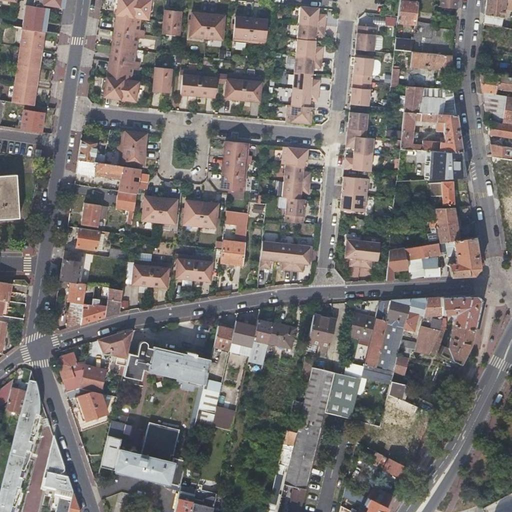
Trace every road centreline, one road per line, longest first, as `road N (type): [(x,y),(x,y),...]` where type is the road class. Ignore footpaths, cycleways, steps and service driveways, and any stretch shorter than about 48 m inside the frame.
road 1 (residential): [(498,290),(463,73),(471,0)]
road 2 (residential): [(324,291),(154,313),(38,347)]
road 3 (residential): [(498,290),(471,283),(324,291)]
road 4 (residential): [(38,347),(91,511)]
road 5 (residential): [(67,111),(44,266)]
road 6 (residential): [(334,136),(324,291)]
road 7 (residential): [(347,0),(334,136)]
road 8 (residential): [(170,120),(168,173),(200,171),(205,124)]
road 9 (residential): [(205,124),(334,136)]
